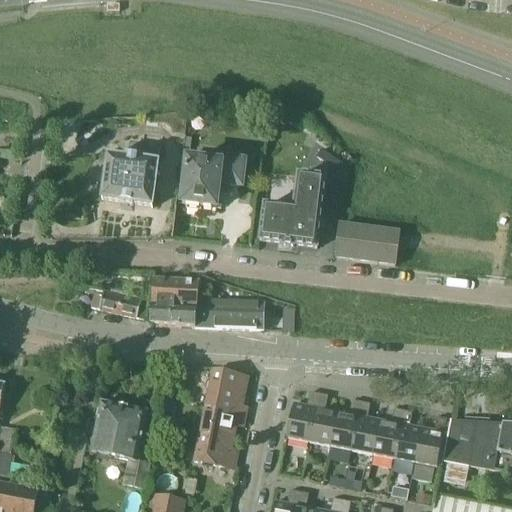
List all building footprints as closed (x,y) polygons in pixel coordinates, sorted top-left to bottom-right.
[(205,161),(188,159),(187,164),(184,192),(182,209),(187,209),(186,213),(201,214),(202,211),(216,212),(218,195),(228,196),(228,189),(241,190),(244,166),(216,163),(216,168),(204,167),(205,161)] [(140,162),(126,160),(126,163),(109,161),(109,160),(107,160),(107,161),(108,161),(102,202),(101,203),(103,203),(122,206),(122,207),(124,207),(124,206),(131,207),(130,208),(133,208),(133,207),(151,210),(152,210),(152,209),(157,168),(158,168),(158,167),(157,167),(139,165),(140,162)] [(184,192),(187,164),(182,163),(178,191),(184,192)] [(261,212),(256,247),(279,250),(279,252),(290,254),(291,252),(314,255),(323,186),(295,182),(290,216),(261,212)] [(253,200),(256,188),(246,186),(243,198),(253,200)] [(399,235),(340,227),(339,227),(335,261),(395,269),(399,235)] [(141,301),(121,297),(102,293),(106,277),(89,275),(87,290),(94,291),(91,310),(145,323),(147,305),(140,303),(141,301)] [(198,285),(154,282),(152,306),(151,326),(195,330),(197,302),(198,285)] [(264,305),(197,302),(195,330),(263,333),(264,305)] [(240,421),(247,381),(211,374),(204,413),(237,420),(240,421)] [(306,409),(293,406),(286,441),(308,446),(318,397),(309,395),(306,409)] [(337,415),(324,412),(327,398),(318,397),(308,446),(330,450),(337,415)] [(349,417),(337,415),(330,450),(351,454),(360,405),(351,403),(349,417)] [(369,407),(360,405),(351,454),(372,458),(379,423),(367,420),(369,407)] [(146,417),(100,407),(90,456),(127,464),(136,466),(146,417)] [(391,425),(379,423),(372,458),(393,462),(402,413),(394,411),(391,425)] [(237,452),(231,451),(237,420),(204,413),(195,462),(233,470),(237,452)] [(421,431),(409,429),(412,415),(402,413),(393,462),(414,467),(421,431)] [(433,434),(421,431),(414,467),(436,471),(446,422),(436,420),(433,434)] [(511,478),(511,427),(450,424),(442,465),(468,470),(511,478)] [(0,429),(0,478),(11,481),(11,477),(33,480),(34,475),(42,477),(45,464),(31,461),(30,468),(10,464),(12,451),(9,451),(13,432),(0,429)] [(136,466),(127,464),(122,489),(144,493),(148,469),(136,466)] [(34,511),(38,494),(9,489),(11,481),(0,478),(0,511),(34,511)] [(393,490),(390,501),(402,503),(404,492),(393,490)] [(287,507),(274,504),(272,511),(295,511),(299,495),(290,493),(287,507)] [(315,511),(305,510),(308,496),(299,495),(295,511),(315,511)] [(178,511),(181,501),(155,496),(151,511),(178,511)] [(418,497),(416,506),(430,509),(432,500),(418,497)] [(511,511),(436,497),(433,511),(511,511)] [(330,511),(339,511),(341,503),(332,501),(330,511)] [(348,511),(350,505),(341,503),(339,511),(348,511)]
